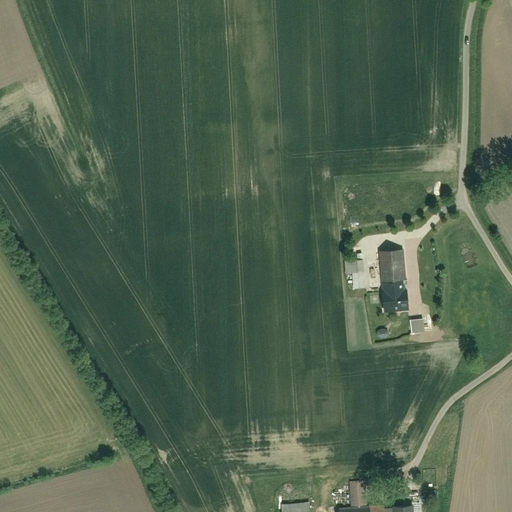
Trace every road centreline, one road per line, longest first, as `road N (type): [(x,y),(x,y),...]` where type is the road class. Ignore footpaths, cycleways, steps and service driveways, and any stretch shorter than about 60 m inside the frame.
road 1 (residential): [(474,0),(460,199),(511,280)]
road 2 (residential): [(406,484),(452,400),(511,358)]
